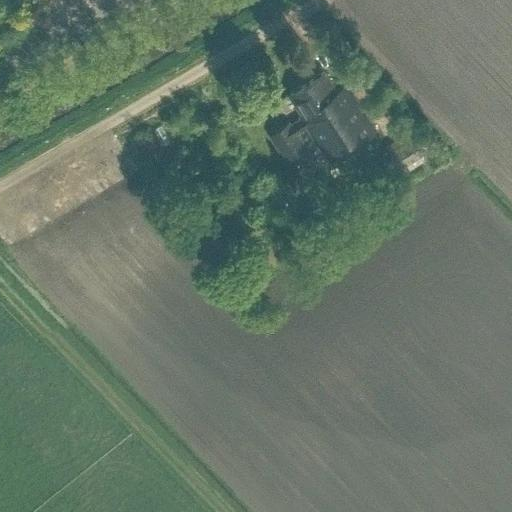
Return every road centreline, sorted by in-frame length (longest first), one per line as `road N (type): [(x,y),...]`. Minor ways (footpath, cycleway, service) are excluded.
road 1 (unclassified): [(0,183),(299,10)]
road 2 (tertiary): [(0,71),(125,0)]
